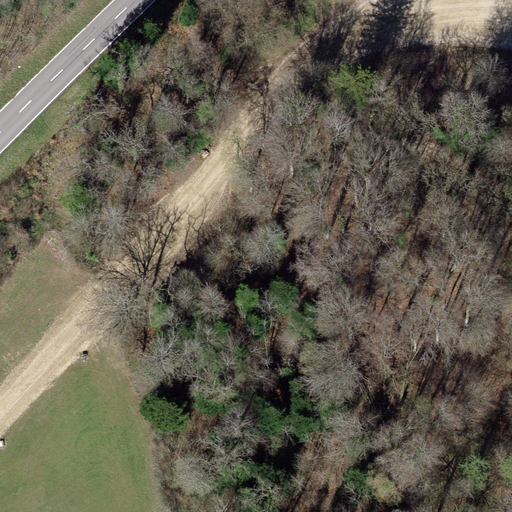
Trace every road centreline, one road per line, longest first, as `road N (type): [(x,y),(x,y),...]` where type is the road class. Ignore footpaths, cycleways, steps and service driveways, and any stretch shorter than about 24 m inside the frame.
road 1 (track): [(0,409),(184,212),(280,94),(366,27),(463,7),(511,12)]
road 2 (secondary): [(136,0),(0,133)]
